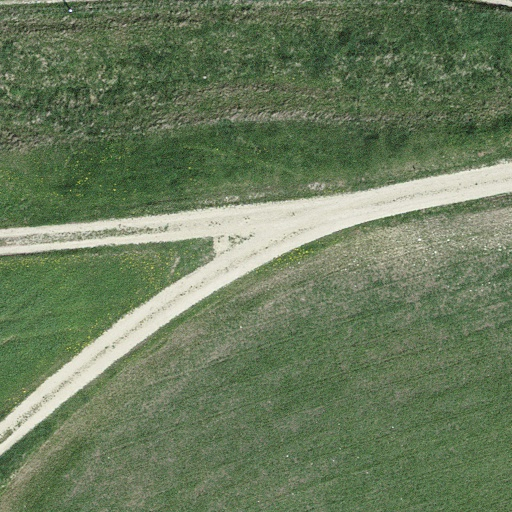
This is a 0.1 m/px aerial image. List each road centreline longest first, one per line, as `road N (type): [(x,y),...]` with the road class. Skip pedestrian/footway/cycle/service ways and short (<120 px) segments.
road 1 (track): [(0,460),(121,351),(314,224)]
road 2 (track): [(0,249),(314,224)]
